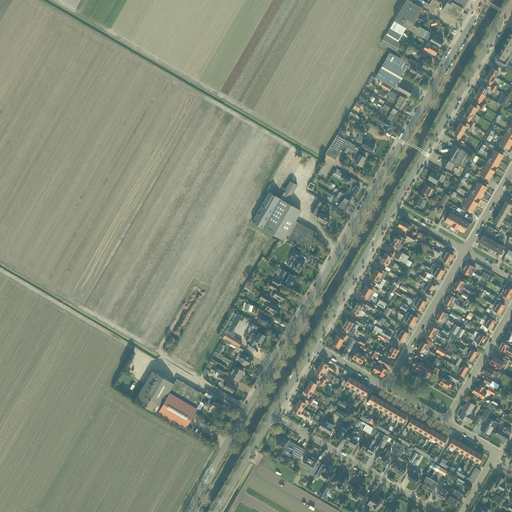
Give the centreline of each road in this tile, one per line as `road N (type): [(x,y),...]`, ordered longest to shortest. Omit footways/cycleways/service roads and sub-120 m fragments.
road 1 (tertiary): [(187,511),(484,0)]
road 2 (unclassified): [(393,209),(511,3)]
road 3 (track): [(172,367),(0,269)]
road 4 (residential): [(439,511),(272,416)]
road 5 (track): [(0,260),(156,350)]
road 6 (residential): [(386,387),(465,250)]
road 7 (unclassified): [(314,344),(393,209)]
road 8 (residential): [(445,422),(511,308)]
